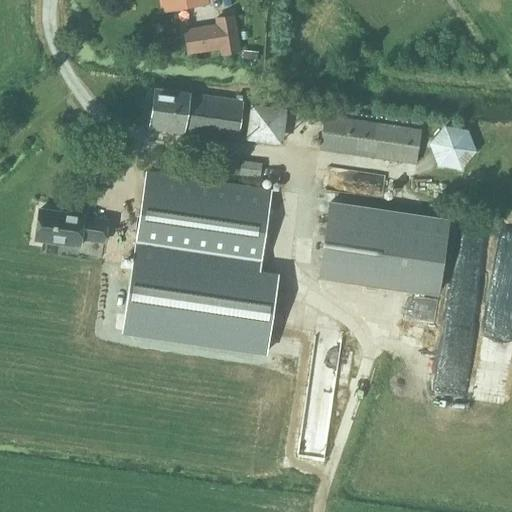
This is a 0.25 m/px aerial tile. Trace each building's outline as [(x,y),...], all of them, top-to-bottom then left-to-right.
[(204,0),(166,0),(168,10),(205,4),(204,0)] [(216,24),(184,30),(188,54),(220,49),(221,54),(239,51),(233,16),(215,19),(216,24)] [(258,52),(243,51),(242,59),(257,61),(258,52)] [(237,141),(243,101),(155,89),(149,129),(237,141)] [(320,149),(416,164),(421,130),(325,116),(320,149)] [(262,164),(242,161),(240,175),(260,177),(262,164)] [(259,274),(271,191),(147,172),(134,255),(259,274)] [(330,203),(320,274),(438,292),(449,220),(330,203)] [(104,243),(107,220),(84,217),(84,216),(57,212),(55,209),(46,208),(43,210),(40,209),(36,241),(79,247),(80,239),(104,243)] [(271,289),(228,283),(226,305),(268,310),(271,289)]
